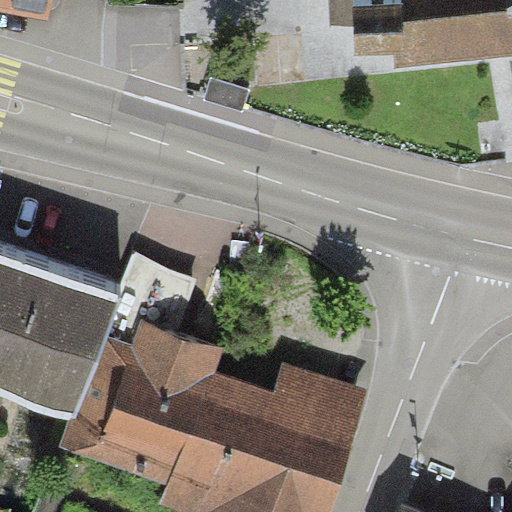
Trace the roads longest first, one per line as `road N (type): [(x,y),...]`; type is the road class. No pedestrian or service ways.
road 1 (primary): [(0,100),(465,236)]
road 2 (tertiary): [(465,236),(359,511)]
